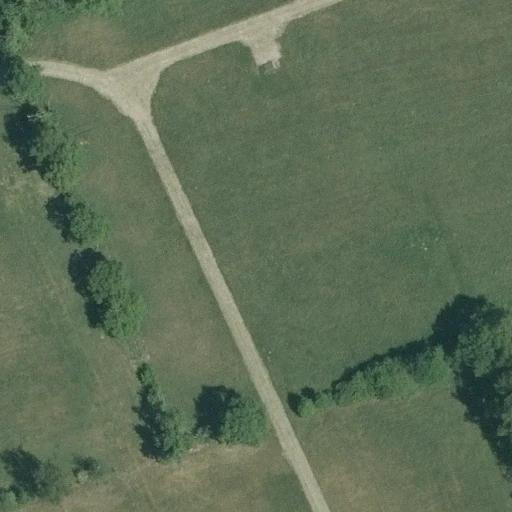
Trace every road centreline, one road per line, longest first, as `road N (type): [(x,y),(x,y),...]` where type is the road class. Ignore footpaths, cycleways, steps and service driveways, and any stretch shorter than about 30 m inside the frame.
road 1 (track): [(0,77),(33,69),(85,76),(132,108),(321,511)]
road 2 (track): [(99,82),(325,0)]
